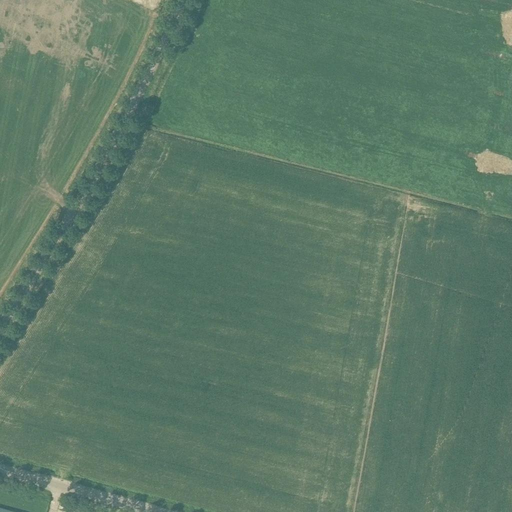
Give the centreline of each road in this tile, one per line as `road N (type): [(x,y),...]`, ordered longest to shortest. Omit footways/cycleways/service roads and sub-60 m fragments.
road 1 (tertiary): [(0,340),(105,172),(189,0)]
road 2 (unclassified): [(152,511),(0,474)]
